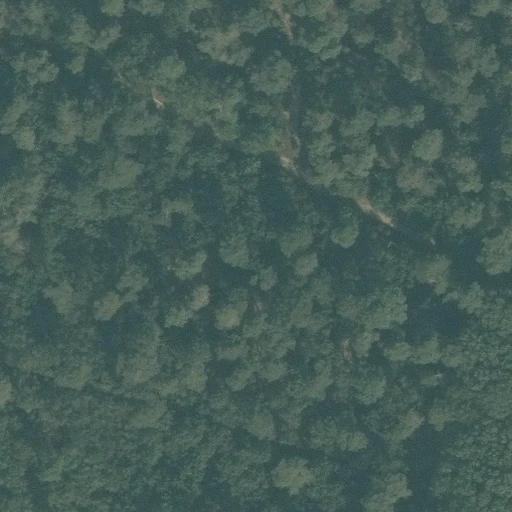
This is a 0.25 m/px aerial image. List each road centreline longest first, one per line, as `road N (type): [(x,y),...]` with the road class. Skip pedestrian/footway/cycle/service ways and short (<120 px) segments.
road 1 (track): [(272,177),(0,25)]
road 2 (track): [(478,292),(272,177)]
